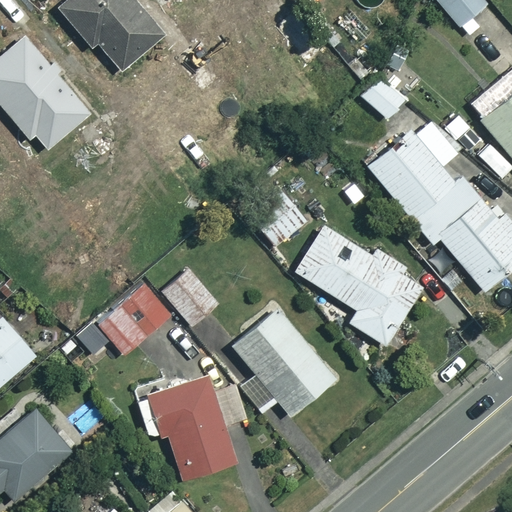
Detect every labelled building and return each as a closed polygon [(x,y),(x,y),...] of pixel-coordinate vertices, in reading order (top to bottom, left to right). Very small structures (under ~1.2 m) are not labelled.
[(164,27),(140,0),(57,0),(53,3),(87,44),(93,39),(117,67),(164,27)] [(433,0),(466,33),(475,23),(468,16),(484,0),(433,0)] [(297,9),(275,25),(301,62),(324,46),(297,9)] [(0,50),(0,106),(24,135),(29,132),(41,146),(85,110),(21,33),(0,50)] [(220,76),(192,43),(172,60),(200,93),(220,76)] [(403,97),(377,72),(357,93),(384,118),(403,97)] [(427,78),(410,95),(440,123),(456,106),(427,78)] [(511,84),(498,96),(485,82),(463,100),(511,159),(511,84)] [(452,149),(423,114),(364,163),(427,241),(435,234),(479,288),(511,260),(511,225),(499,209),(492,215),(457,172),(449,178),(436,162),(452,149)] [(302,217),(272,185),(241,213),(272,245),(302,217)] [(417,284),(319,222),(291,267),(353,306),(345,319),(380,342),(417,284)] [(213,301),(184,265),(157,287),(186,322),(213,301)] [(167,312),(144,284),(96,323),(119,351),(167,312)] [(330,375),(272,304),(227,341),(251,370),(236,383),(258,409),(273,397),(285,412),(330,375)] [(0,378),(31,352),(0,316),(0,378)] [(206,388),(201,371),(131,394),(145,435),(162,429),(177,476),(231,458),(220,424),(241,417),(229,381),(206,388)] [(47,425),(32,406),(0,431),(0,485),(9,496),(77,441),(58,416),(47,425)] [(123,458),(104,474),(136,511),(155,495),(123,458)] [(190,511),(181,501),(167,511),(190,511)]
